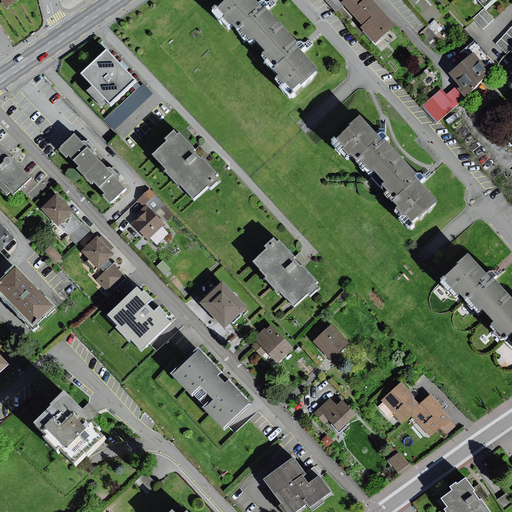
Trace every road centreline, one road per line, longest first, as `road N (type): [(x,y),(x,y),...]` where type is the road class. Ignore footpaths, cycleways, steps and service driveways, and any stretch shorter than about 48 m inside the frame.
road 1 (residential): [(372,511),(0,116)]
road 2 (residential): [(299,0),(511,243)]
road 3 (residential): [(224,511),(162,446),(59,359),(0,406)]
road 4 (residential): [(511,425),(391,511)]
road 5 (primary): [(0,79),(115,0)]
